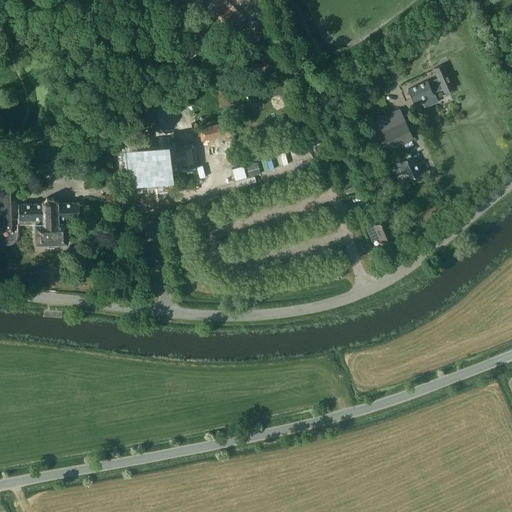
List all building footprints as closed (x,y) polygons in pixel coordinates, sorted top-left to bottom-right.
[(220,2),(208,16),(210,18),(202,26),(205,29),(213,20),(232,36),(244,23),(220,2)] [(153,100),(158,93),(205,41),(195,32),(144,92),(153,100)] [(429,82),(428,80),(408,89),(414,102),(434,93),(443,89),(444,92),(455,88),(444,64),(434,69),(438,78),(429,82)] [(98,86),(87,72),(78,79),(89,94),(98,86)] [(152,101),(134,103),(135,109),(136,109),(139,129),(140,129),(141,138),(130,140),(130,138),(125,139),(125,143),(128,143),(129,151),(132,180),(167,176),(166,162),(183,160),(183,166),(194,165),(191,143),(202,140),(202,141),(232,134),(229,121),(199,128),(200,132),(183,136),(161,118),(156,119),(157,128),(155,128),(152,101)] [(414,138),(400,109),(376,119),(390,148),(414,138)] [(421,174),(412,155),(396,163),(400,172),(404,170),(408,179),(421,174)] [(0,243),(2,244),(4,245),(10,245),(14,243),(18,238),(20,234),(19,224),(35,224),(35,243),(48,243),(48,247),(55,247),(55,243),(68,243),(67,222),(66,222),(66,217),(79,217),(79,215),(83,215),(83,204),(79,204),(79,202),(58,203),(58,202),(58,201),(57,201),(53,198),(54,197),(53,197),(53,198),(47,198),(47,197),(46,197),(47,198),(43,202),(42,202),(43,203),(18,204),(19,218),(12,219),(12,203),(13,203),(15,201),(14,188),(12,183),(7,178),(1,176),(0,176),(0,243)] [(391,224),(389,218),(375,224),(373,219),(369,220),(366,227),(372,241),(379,238),(381,242),(394,237),(389,225),(391,224)]
